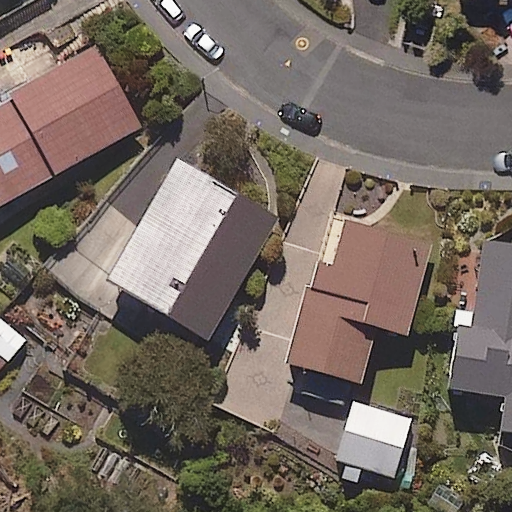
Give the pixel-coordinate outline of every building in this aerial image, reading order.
[(0,205),(139,127),(95,48),(0,101),(0,205)] [(278,223),(151,141),(60,282),(154,343),(169,320),(202,341),(278,223)] [(429,247),(342,222),(329,268),(314,264),(286,363),(358,384),(374,327),(404,336),(429,247)] [(511,244),(482,240),(471,312),(456,310),(443,388),(502,398),(497,431),(511,433),(511,244)] [(410,419),(353,402),(331,475),(388,493),(410,419)]
